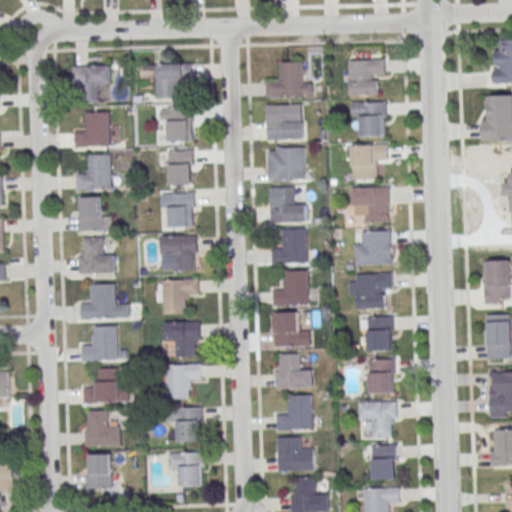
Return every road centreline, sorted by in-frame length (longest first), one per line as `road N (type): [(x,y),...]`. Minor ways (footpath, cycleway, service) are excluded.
road 1 (residential): [(445,511),(427,0)]
road 2 (residential): [(239,511),(226,28)]
road 3 (residential): [(511,12),(413,23),(53,32),(40,41)]
road 4 (residential): [(49,511),(34,53),(40,41)]
